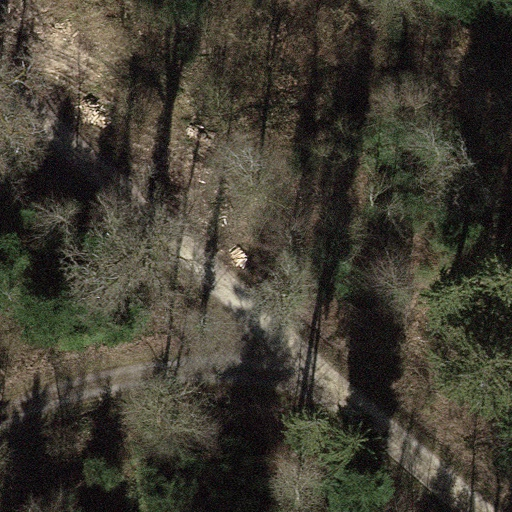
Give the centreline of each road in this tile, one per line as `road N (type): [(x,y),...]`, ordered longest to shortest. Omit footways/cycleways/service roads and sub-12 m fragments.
road 1 (track): [(466,511),(0,90)]
road 2 (track): [(0,434),(66,399),(299,359)]
